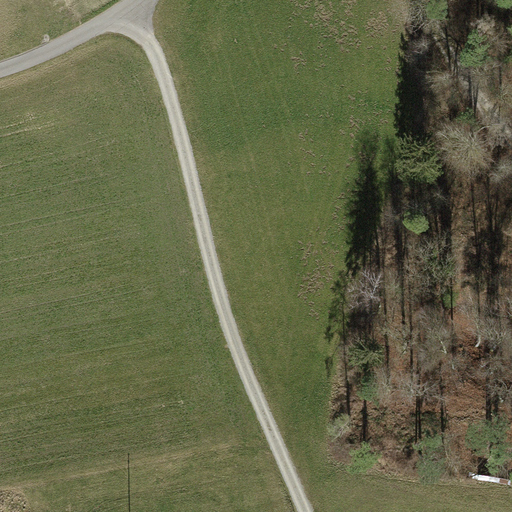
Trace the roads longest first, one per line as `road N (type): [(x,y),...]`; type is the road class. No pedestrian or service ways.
road 1 (track): [(127,10),(160,58),(222,314),(307,511)]
road 2 (track): [(511,144),(420,0)]
road 3 (residential): [(139,0),(0,72)]
